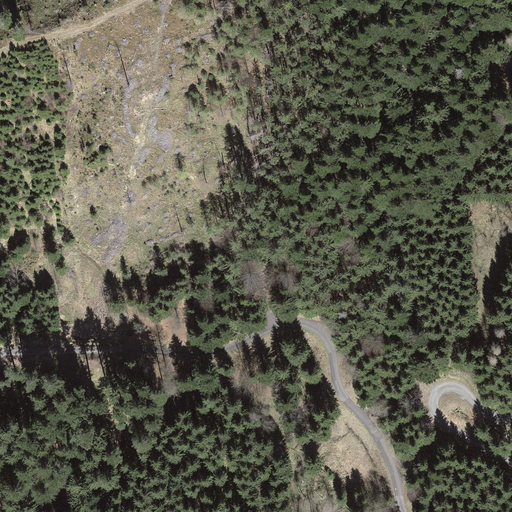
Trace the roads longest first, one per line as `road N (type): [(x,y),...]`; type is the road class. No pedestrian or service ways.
road 1 (track): [(0,351),(219,352),(280,325),(311,324),(327,339),(341,393),(387,452),(404,511)]
road 2 (track): [(511,460),(444,423),(433,400),(455,386),(485,412),(511,419)]
